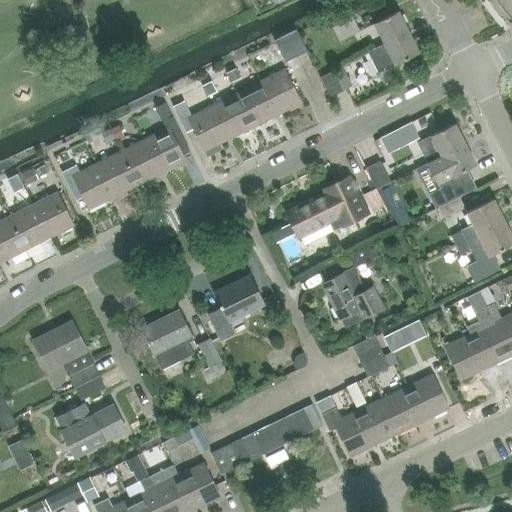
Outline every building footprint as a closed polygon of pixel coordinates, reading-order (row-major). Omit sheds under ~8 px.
[(511,0),(495,0),(497,1),(504,11),(508,15),(511,20),(511,0)] [(385,44),(409,32),(398,11),(375,23),(384,43),(385,44)] [(339,41),(360,31),(353,17),(332,27),(339,41)] [(286,36),(298,59),(308,53),(297,31),(286,36)] [(378,73),(390,67),(393,61),(395,65),(419,53),(409,32),(385,44),(384,43),(367,51),(378,73)] [(287,64),(298,59),(286,36),(275,42),(287,64)] [(261,82),(277,115),(302,103),(286,70),(261,82)] [(330,97),(343,91),(333,70),(320,77),(330,97)] [(253,127),(277,115),(261,82),(237,95),(253,127)] [(230,139),(253,127),(237,95),(213,107),(230,139)] [(219,145),(230,139),(213,107),(188,119),(207,157),(208,156),(210,159),(220,154),(219,151),(220,147),(219,145)] [(426,163),(464,144),(454,124),(416,143),(426,163)] [(146,140),(163,174),(188,161),(171,128),(146,140)] [(138,186),(163,174),(146,140),(122,152),(138,186)] [(464,144),(426,163),(439,188),(428,194),(435,209),(436,208),(443,220),(463,210),(457,198),(476,188),(467,169),(475,165),(464,144)] [(114,198),(138,186),(122,152),(97,164),(114,198)] [(0,175),(0,205),(20,197),(18,193),(46,182),(36,159),(11,169),(13,174),(1,179),(0,175)] [(376,189),(390,182),(380,162),(366,169),(376,189)] [(89,210),(114,198),(97,164),(73,177),(89,210)] [(333,230),(340,227),(367,213),(348,176),(320,189),(323,195),(286,214),(297,237),(335,218),(337,221),(330,225),(333,230)] [(34,205),(51,238),(75,226),(59,193),(34,205)] [(455,246),(503,222),(492,201),(466,214),(471,224),(460,230),(460,231),(450,236),(455,246)] [(26,250),(51,238),(34,205),(10,217),(26,250)] [(0,258),(2,262),(26,250),(10,217),(0,221),(0,258)] [(511,239),(503,222),(455,246),(460,255),(470,250),(475,261),(466,266),(474,281),(499,268),(493,255),(511,245),(511,239)] [(372,244),(348,256),(354,268),(357,266),(359,271),(370,265),(368,261),(378,256),(372,244)] [(343,273),(321,284),(339,321),(341,320),(345,328),(360,320),(385,307),(372,284),(364,288),(353,268),(343,273)] [(507,290),(511,287),(511,274),(502,280),(507,290)] [(213,294),(220,308),(208,314),(222,340),(234,333),(229,323),(264,305),(249,276),(213,294)] [(477,283),(482,293),(498,286),(493,276),(477,283)] [(511,354),(511,312),(501,318),(493,303),(485,307),(493,322),(509,356),(511,354)] [(178,311),(141,329),(160,370),(193,354),(188,344),(193,341),(178,311)] [(48,370),(62,364),(86,352),(72,322),(34,341),(48,370)] [(485,368),(509,356),(493,322),(468,334),(485,368)] [(461,380),(485,368),(468,334),(444,346),(461,380)] [(356,356),(378,346),(373,336),(352,346),(356,356)] [(209,380),(226,372),(221,361),(210,339),(198,344),(210,367),(204,370),(209,380)] [(361,366),(383,356),(378,346),(356,356),(361,366)] [(68,375),(93,362),(86,352),(62,364),(68,375)] [(383,356),(361,366),(366,377),(388,366),(383,356)] [(75,388),(99,376),(93,362),(68,375),(75,388)] [(406,386),(423,420),(447,408),(431,374),(406,386)] [(99,376),(75,388),(81,399),(105,388),(99,376)] [(398,432),(423,420),(406,386),(382,398),(398,432)] [(374,443),(398,432),(382,398),(357,409),(374,443)] [(301,408),(311,430),(321,425),(311,403),(301,408)] [(70,411),(55,419),(74,458),(88,451),(126,432),(112,405),(90,416),(84,404),(70,411)] [(374,443),(357,409),(340,418),(335,407),(321,414),(326,425),(332,421),(349,456),(374,443)] [(301,435),(311,430),(301,408),(290,413),(301,435)] [(291,440),(301,435),(290,413),(280,418),(291,440)] [(281,445),(291,440),(280,418),(270,423),(281,445)] [(271,449),(281,445),(270,423),(260,428),(271,449)] [(261,454),(271,449),(260,428),(250,433),(261,454)] [(251,459),(261,454),(250,433),(240,438),(251,459)] [(241,464),(251,459),(240,438),(230,443),(241,464)] [(231,469),(241,464),(230,443),(220,447),(231,469)] [(220,474),(231,469),(220,447),(210,452),(220,474)] [(177,475),(194,509),(218,497),(202,463),(177,475)] [(186,511),(194,509),(177,475),(163,482),(157,472),(148,477),(153,486),(165,511),(186,511)] [(66,481),(76,498),(88,491),(77,474),(66,481)] [(128,498),(134,511),(165,511),(153,486),(148,477),(140,481),(144,491),(128,498)] [(46,511),(69,511),(62,485),(40,491),(46,511)] [(134,511),(128,498),(112,506),(108,498),(93,505),(96,511),(134,511)]
